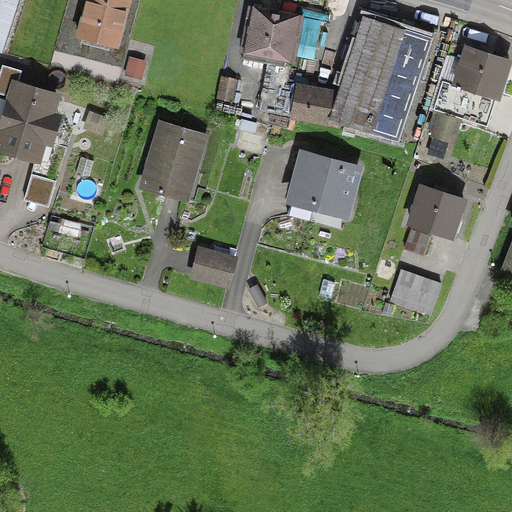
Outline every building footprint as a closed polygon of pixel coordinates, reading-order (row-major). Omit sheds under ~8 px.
[(0,0),(0,50),(4,52),(21,0),(0,0)] [(126,0),(86,0),(77,38),(114,48),(126,0)] [(241,60),(266,64),(282,67),(284,59),(290,60),(297,20),(250,11),(241,60)] [(288,69),(282,67),(266,64),(257,111),(289,117),(339,127),(340,125),(394,139),(427,39),(363,18),(338,95),(284,85),(288,69)] [(507,61),(466,48),(454,86),(456,87),(455,89),(458,90),(459,88),(495,99),(507,61)] [(126,59),(122,78),(132,80),(137,61),(126,59)] [(234,82),(220,79),(216,100),(230,103),(234,82)] [(0,129),(0,150),(34,161),(35,161),(55,96),(14,84),(0,129)] [(432,138),(449,144),(456,119),(439,114),(432,138)] [(182,200),(183,201),(202,136),(161,124),(142,189),(182,200)] [(343,215),(355,170),(302,156),(291,196),(312,201),(311,203),(312,203),(312,206),(343,215)] [(87,177),(92,162),(79,159),(75,174),(87,177)] [(409,225),(449,239),(462,200),(421,187),(409,225)] [(232,262),(199,253),(192,277),(226,286),(232,262)] [(389,302),(429,316),(439,286),(399,272),(389,302)]
